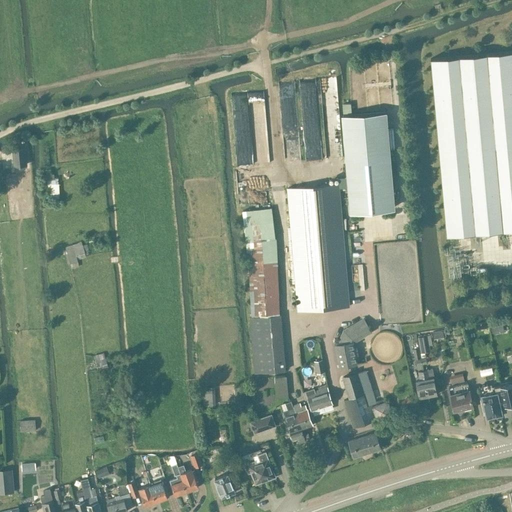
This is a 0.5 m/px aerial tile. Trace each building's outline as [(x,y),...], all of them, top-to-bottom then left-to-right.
[(511,51),(431,59),(447,234),(511,228),(511,51)] [(391,206),(384,112),(342,116),(350,209),(391,206)] [(350,306),(339,183),(287,188),(297,311),(350,306)] [(256,209),(242,211),(244,224),(246,239),(245,239),(246,251),(247,251),(251,317),(249,317),(254,373),(286,370),(280,314),(276,250),(276,238),(275,238),(274,222),(273,222),(272,208),(256,209)] [(339,344),(335,345),(340,367),(357,364),(353,343),(370,332),(362,319),(343,330),(339,340),(339,344)] [(421,358),(422,363),(426,363),(426,357),(425,353),(431,351),(428,335),(417,337),(421,358)] [(417,364),(422,363),(421,358),(419,348),(413,349),(415,359),(416,359),(417,364)] [(322,360),(314,361),(316,373),(325,372),(322,360)] [(361,370),(343,376),(350,398),(344,399),(347,408),(354,427),(376,420),(372,405),(371,402),(376,401),(365,369),(361,370)] [(428,369),(423,370),(428,395),(437,393),(433,377),(433,374),(429,375),(428,369)] [(420,380),(416,381),(419,397),(428,395),(423,370),(418,371),(420,380)] [(495,385),(497,390),(500,407),(511,404),(511,381),(500,384),(495,385)] [(212,386),(203,387),(204,405),(213,405),(212,386)] [(334,403),(329,387),(308,393),(313,409),(334,403)] [(475,404),(471,387),(451,391),(455,408),(475,404)] [(501,414),(500,407),(497,390),(481,393),(487,417),(489,416),(501,414)] [(288,409),(282,411),(284,416),(288,426),(293,441),(297,439),(298,444),(306,441),(310,439),(308,432),(303,434),(302,429),(293,405),(292,405),(291,401),(286,403),(287,407),(288,409)] [(300,403),(293,405),(302,429),(313,425),(307,408),(305,404),(301,406),(300,403)] [(271,414),(251,421),(254,430),(254,432),(275,425),(274,423),(271,414)] [(36,430),(35,419),(20,420),(20,431),(36,430)] [(375,431),(365,435),(368,445),(369,445),(371,451),(380,448),(375,431)] [(354,456),(371,451),(369,445),(368,445),(365,435),(349,440),(354,456)] [(275,476),(264,448),(240,457),(247,474),(251,472),(255,483),(275,476)] [(198,453),(191,456),(196,466),(202,464),(198,453)] [(175,475),(181,473),(180,471),(178,464),(172,466),(175,475)] [(236,465),(235,464),(234,464),(233,464),(232,464),(231,464),(230,465),(229,466),(229,467),(229,468),(229,469),(229,470),(230,471),(231,471),(231,472),(232,472),(233,472),(234,472),(235,472),(235,471),(236,471),(236,470),(237,469),(237,468),(237,467),(237,466),(236,466),(236,465)] [(181,473),(183,479),(187,491),(198,487),(191,467),(180,471),(181,473)] [(10,472),(0,472),(0,495),(12,494),(10,472)] [(235,492),(228,473),(215,478),(222,497),(235,492)] [(82,479),(81,479),(88,511),(100,511),(97,495),(92,496),(87,474),(82,475),(82,479)] [(150,482),(150,484),(152,490),(156,501),(167,497),(163,486),(161,479),(155,481),(150,482)] [(175,495),(187,491),(183,479),(171,483),(175,495)] [(139,495),(135,481),(128,483),(133,497),(139,495)] [(132,495),(128,483),(118,486),(121,496),(120,496),(120,499),(116,500),(116,497),(107,500),(110,511),(123,511),(128,511),(127,507),(132,506),(129,496),(132,495)] [(150,484),(139,488),(145,505),(156,501),(152,490),(150,484)] [(54,497),(52,489),(46,491),(47,496),(41,498),(42,503),(42,504),(43,511),(55,511),(53,500),(52,497),(54,497)] [(62,498),(60,489),(54,490),(56,499),(62,498)] [(80,501),(76,503),(78,511),(87,511),(85,500),(84,501),(83,496),(79,497),(80,501)] [(70,508),(69,503),(62,504),(63,509),(58,511),(75,511),(75,507),(70,508)]
